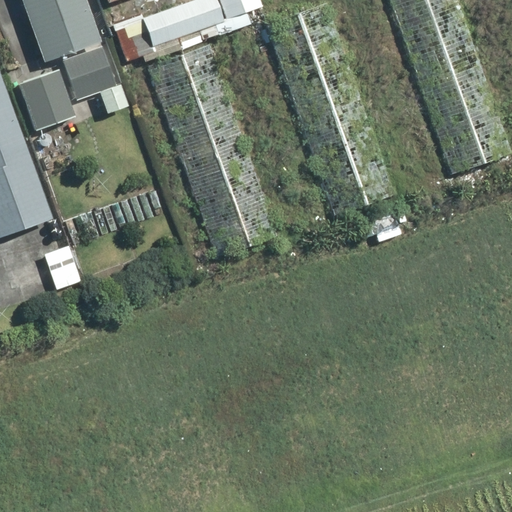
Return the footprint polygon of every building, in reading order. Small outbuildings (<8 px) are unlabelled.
[(79,0),(16,0),(39,64),(57,57),(95,44),(79,0)] [(256,0),(197,0),(142,20),(138,10),(107,22),(125,71),(248,26),(243,14),(259,8),(256,0)] [(511,150),(457,0),(385,0),(449,176),(511,153),(511,150)] [(327,6),(263,29),(331,216),(395,192),(327,6)] [(208,45),(145,68),(214,260),(277,237),(208,45)] [(97,48),(58,62),(72,100),(111,86),(97,48)] [(55,72),(13,86),(30,133),(71,119),(55,72)] [(116,87),(94,94),(102,115),(123,108),(116,87)] [(0,237),(47,221),(0,88),(0,237)] [(66,247),(40,256),(52,291),(78,282),(66,247)]
